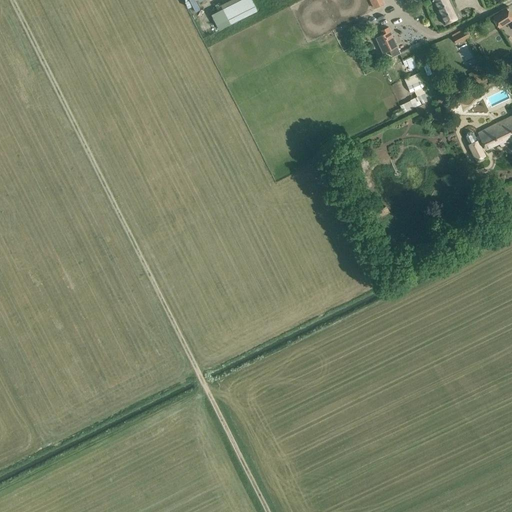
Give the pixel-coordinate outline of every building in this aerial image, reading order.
[(223,8),(231,24),(258,10),(252,0),(238,0),(234,3),(223,8)] [(382,0),(369,0),(374,8),(384,3),(382,0)] [(451,0),(434,0),(433,1),(444,24),(459,17),(451,0)] [(499,25),(511,17),(511,16),(507,9),(494,17),(499,25)] [(400,53),(397,46),(388,27),(381,30),(383,34),(376,37),(383,52),(389,49),(392,56),(400,53)] [(457,44),(469,38),(464,28),(452,35),(457,44)] [(478,66),(471,70),(474,77),(482,74),(478,66)] [(448,103),(446,106),(447,110),(451,112),(455,111),(457,107),(456,103),(452,101),(448,103)] [(467,132),(466,135),(470,144),(469,144),(477,160),(485,156),(482,149),(485,147),(486,150),(499,143),(500,145),(501,147),(511,141),(511,114),(477,132),(478,134),(479,135),(476,136),(474,132),(470,130),(467,132)] [(486,193),(482,183),(482,182),(469,187),(473,198),(486,193)]
